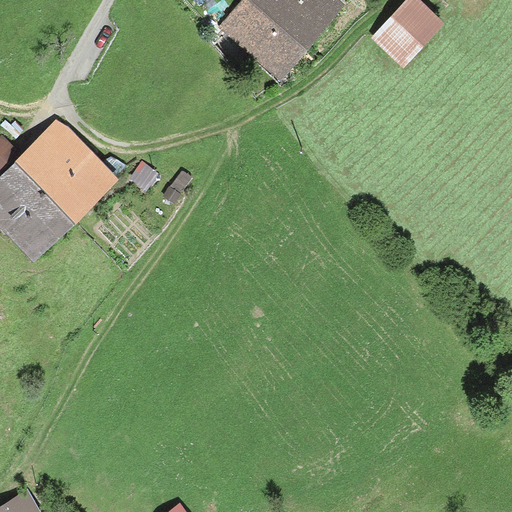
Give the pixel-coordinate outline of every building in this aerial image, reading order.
[(280,76),(307,44),(254,0),(240,0),(219,25),(280,76)] [(254,0),(307,44),(344,1),(342,0),(254,0)] [(445,20),(423,0),(407,0),(374,36),(404,64),(445,20)] [(21,152),(16,157),(75,216),(117,175),(58,115),(21,152)] [(21,152),(2,133),(0,134),(0,173),(16,157),(21,152)] [(0,225),(33,258),(75,216),(16,157),(0,173),(0,225)] [(43,511),(29,488),(0,504),(0,511),(43,511)] [(186,511),(179,502),(165,511),(186,511)]
